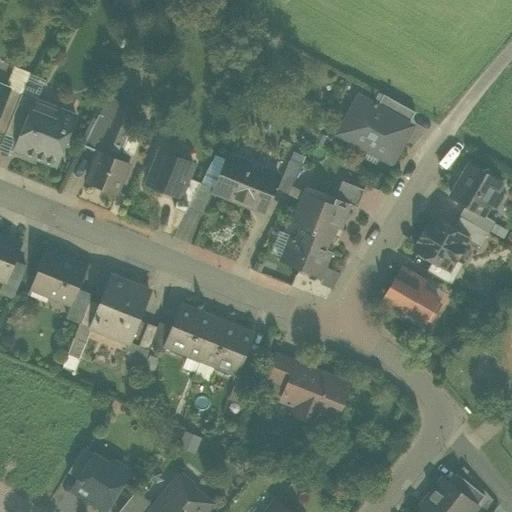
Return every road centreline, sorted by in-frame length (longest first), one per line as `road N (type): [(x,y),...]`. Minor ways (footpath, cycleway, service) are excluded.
road 1 (residential): [(338,325),(0,195)]
road 2 (residential): [(511,53),(442,132),(338,325)]
road 3 (residential): [(448,427),(397,353),(338,325)]
